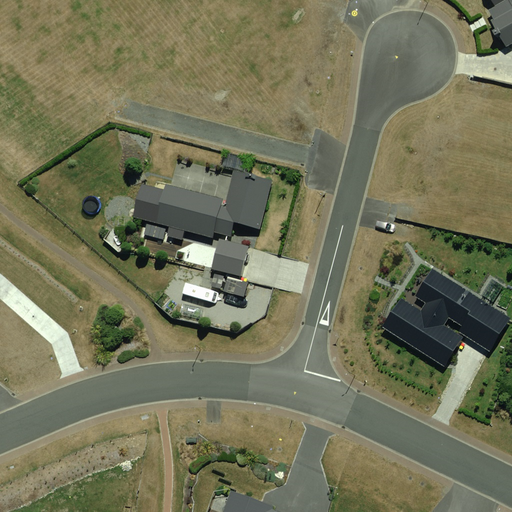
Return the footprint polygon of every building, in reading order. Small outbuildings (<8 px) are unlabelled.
[(511,0),(489,0),(493,6),(484,11),(505,47),(511,42),(511,0)] [(141,184),(133,217),(213,237),(214,231),(230,235),(234,221),(258,227),(269,180),(234,172),(227,199),(167,184),(164,189),(141,184)] [(248,246),(219,238),(212,269),(241,276),(248,246)] [(400,297),(381,327),(445,368),(465,338),(490,355),(511,321),(511,316),(434,266),(414,295),(426,303),(421,310),(400,297)] [(279,511),(274,510),(275,506),(230,490),(222,511),(279,511)]
